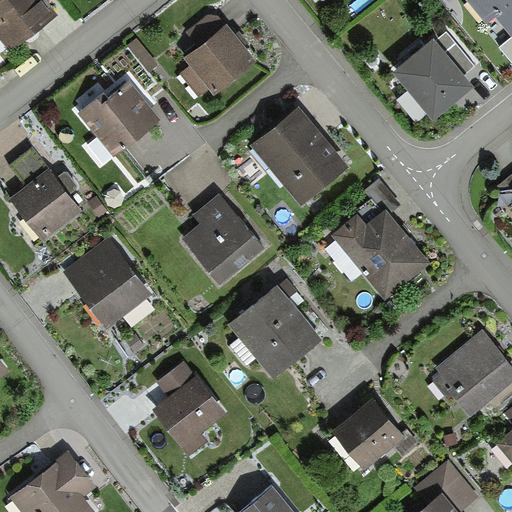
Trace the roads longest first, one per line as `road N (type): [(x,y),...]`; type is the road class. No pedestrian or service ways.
road 1 (residential): [(0,297),(165,511)]
road 2 (residential): [(418,184),(267,0)]
road 3 (residential): [(135,0),(0,106)]
road 4 (residential): [(511,299),(418,184)]
